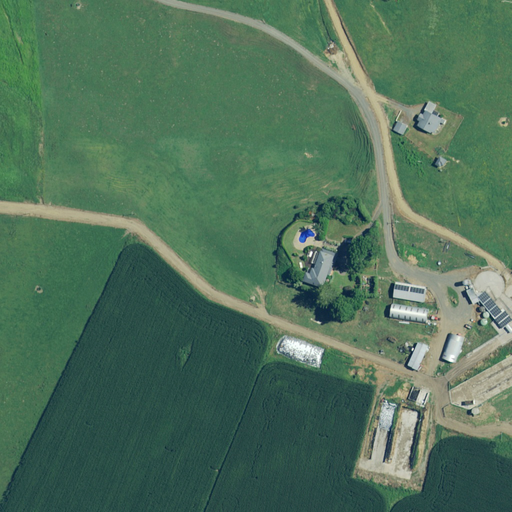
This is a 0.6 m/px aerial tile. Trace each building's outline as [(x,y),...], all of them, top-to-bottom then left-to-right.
[(439,105),(432,101),(425,115),(423,114),(417,125),(435,135),(442,123),(446,125),(448,121),(440,117),(442,113),(436,110),(439,105)] [(409,126),(400,121),(395,130),(404,135),(409,126)] [(437,165),(442,168),(444,166),(445,167),(449,159),(442,155),(437,165)] [(339,255),(324,249),(322,254),(318,252),(314,263),(318,265),(316,269),(311,267),(308,275),(307,274),(305,281),(324,288),(330,274),(332,275),(339,255)] [(493,314),(505,329),(511,322),(511,316),(505,308),(503,310),(487,291),(484,294),(478,294),(471,279),(465,282),(475,304),(482,301),(485,304),(493,314)] [(428,288),(398,282),(395,298),(426,303),(428,288)] [(431,310),(394,304),(392,318),(429,323),(431,310)] [(493,314),(485,304),(479,308),(488,318),(493,314)] [(465,338),(453,333),(446,353),(458,357),(465,338)] [(431,346),(421,342),(410,366),(421,371),(424,365),(423,365),(431,346)]
